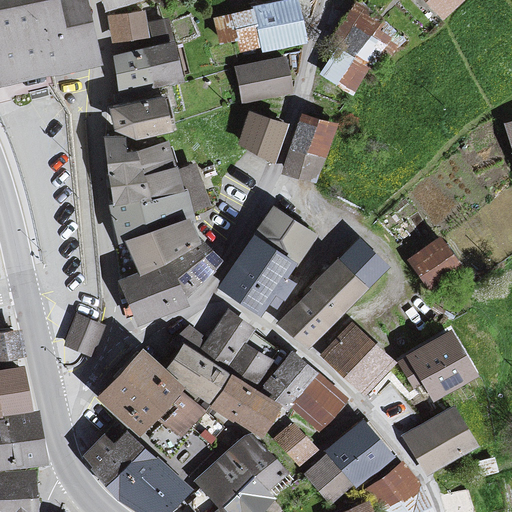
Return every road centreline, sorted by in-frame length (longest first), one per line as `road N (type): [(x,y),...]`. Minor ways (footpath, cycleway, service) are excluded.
road 1 (residential): [(34,326),(80,305),(91,290),(77,122),(90,47),(77,0)]
road 2 (residential): [(438,511),(406,456),(364,407),(204,292)]
road 3 (unclassified): [(325,0),(258,206),(204,292)]
road 4 (unclassified): [(204,292),(50,398)]
